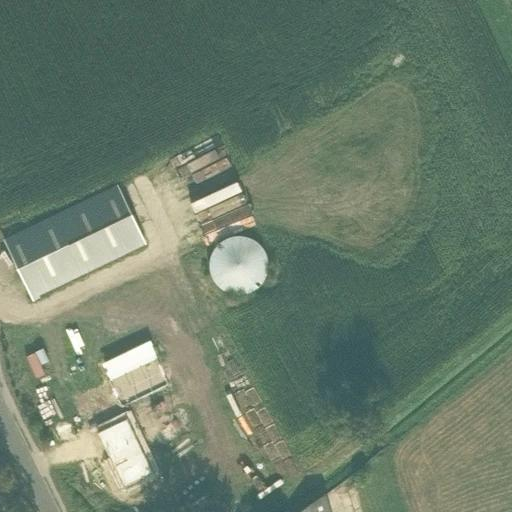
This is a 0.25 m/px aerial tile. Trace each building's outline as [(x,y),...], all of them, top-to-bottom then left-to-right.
[(146,243),(119,186),(4,241),(32,297),(146,243)] [(268,259),(266,254),(265,251),(261,246),(256,242),(249,238),(242,236),(234,237),(228,239),(221,242),(216,247),(212,253),(210,261),(210,269),(211,274),(214,282),(220,287),(226,292),(232,294),(240,295),(246,294),(251,292),(257,289),(262,284),(265,278),(267,272),(268,265),(268,259)] [(148,344),(105,365),(112,379),(108,381),(120,406),(167,383),(148,344)] [(126,417),(97,431),(123,485),(152,471),(126,417)] [(299,511),(330,511),(326,494),(299,511)]
